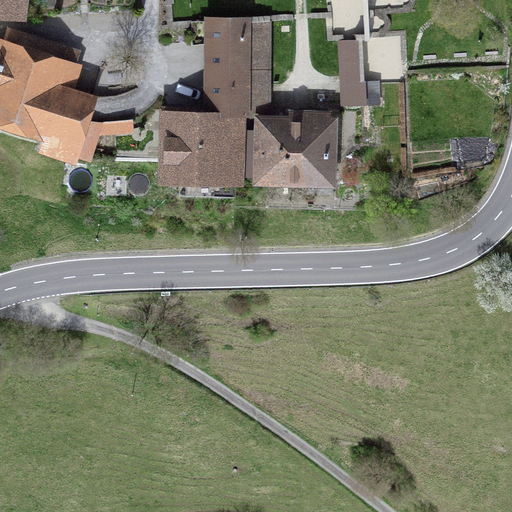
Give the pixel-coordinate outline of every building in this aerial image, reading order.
[(0,0),(0,16),(16,17),(18,0),(0,0)] [(248,82),(248,24),(248,20),(211,20),(212,119),(243,120),(245,111),(247,111),(248,82)] [(267,73),(267,21),(248,20),(248,24),(248,82),(247,111),(267,111),(267,73)] [(100,123),(83,121),(91,98),(63,89),(71,63),(0,39),(0,125),(44,139),(41,147),(87,161),(97,132),(132,129),(131,121),(100,123)] [(359,40),(342,40),(344,83),(361,83),(359,40)] [(378,103),(377,82),(361,83),(344,83),(345,104),(378,103)] [(159,176),(242,178),(243,120),(212,119),(171,118),(171,111),(160,111),(159,176)] [(259,176),(259,178),(329,180),(331,123),(328,122),(329,113),(291,112),(291,122),(261,121),(260,131),(247,130),(245,176),(259,176)]
